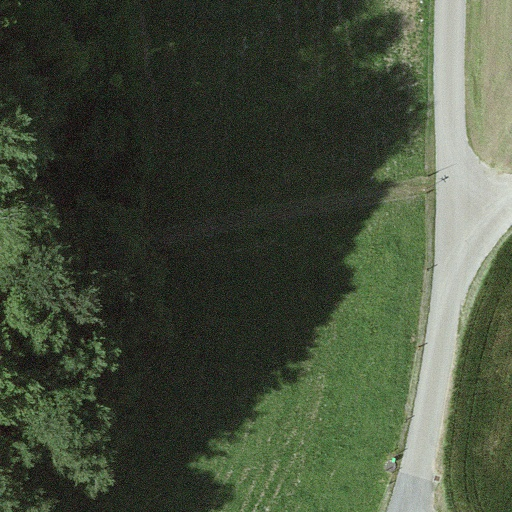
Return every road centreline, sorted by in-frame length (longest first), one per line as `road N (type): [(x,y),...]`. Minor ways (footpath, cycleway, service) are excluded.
road 1 (residential): [(458,225),(419,470)]
road 2 (unclassified): [(450,0),(458,225)]
